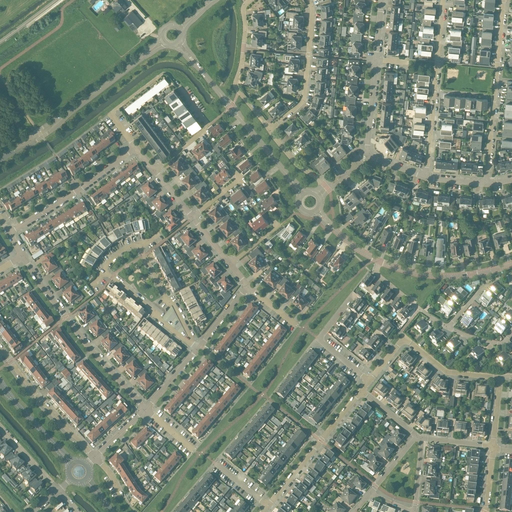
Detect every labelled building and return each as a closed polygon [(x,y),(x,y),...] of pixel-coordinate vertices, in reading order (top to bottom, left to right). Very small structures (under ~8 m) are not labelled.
[(113,8),(118,14),(121,11),(128,5),(122,0),(115,0),(113,2),(116,5),(113,8)] [(278,0),(271,0),(270,1),(274,6),(272,7),(274,10),(276,8),(276,9),(279,6),(280,8),(283,6),(285,4),(281,0),(279,0),(279,1),(278,0)] [(331,9),(331,4),(330,0),(328,0),(319,3),(320,7),(321,7),(321,10),(331,9)] [(495,1),(485,0),(484,9),(495,10),(495,8),(496,5),(494,5),(495,1)] [(424,4),(423,8),(425,8),(425,13),(435,14),(436,9),(432,8),(432,5),(433,5),(424,4)] [(353,12),(353,17),(363,18),(363,13),(365,12),(366,8),(356,7),(355,10),(353,12)] [(452,10),(452,16),(463,17),(463,12),(464,12),(465,8),(456,7),(457,7),(456,11),(452,10)] [(259,14),(253,14),(253,20),(263,19),(266,19),(266,14),(271,13),(270,9),(265,10),(259,11),(259,14)] [(495,10),(484,9),(483,19),(493,19),(493,16),(495,16),(494,13),(495,10)] [(123,19),(133,30),(142,22),(132,11),(123,19)] [(287,17),(290,17),(294,18),(294,21),(303,22),(303,16),(297,16),(297,13),(288,12),(287,17)] [(423,18),(422,22),(431,23),(430,22),(431,19),(434,19),(435,14),(425,13),(424,18),(423,18)] [(452,16),(452,21),(455,21),(455,25),(454,25),(463,26),(464,22),(462,21),(462,17),(463,17),(452,16)] [(331,26),(332,20),(332,17),(320,17),(320,21),(322,21),(321,25),(331,26)] [(353,17),(352,21),(354,23),(354,27),(364,28),(364,24),(362,22),(363,18),(353,17)] [(263,19),(253,20),(254,26),(261,25),(261,28),(267,28),(267,22),(263,22),(263,19)] [(483,19),(482,28),(493,29),(493,26),(494,23),(492,23),(493,19),(483,19)] [(296,28),(302,28),(303,22),(294,21),(293,24),(290,25),(289,25),(289,30),(295,31),(296,28)] [(121,27),(116,22),(113,26),(117,31),(121,27)] [(431,23),(422,22),(422,26),(424,26),(423,31),(433,32),(434,27),(430,26),(430,23),(431,23)] [(463,30),(463,26),(454,25),(455,25),(455,29),(451,28),(451,34),(450,34),(461,35),(461,34),(461,30),(463,30)] [(352,32),(351,37),(361,38),(361,33),(363,31),(364,28),(354,27),(354,30),(352,32)] [(482,28),(482,37),(491,38),(491,34),(493,34),(493,32),(493,29),(482,28)] [(253,39),(262,39),(262,37),(266,36),(267,31),(260,30),(260,33),(254,33),(253,39)] [(421,36),(420,40),(429,41),(429,37),(433,37),(433,32),(423,31),(422,36),(421,36)] [(292,38),(292,41),(301,42),(301,36),(295,36),(295,33),(289,32),(288,37),(292,38)] [(320,39),(330,40),(331,33),(319,32),(319,35),(320,35),(320,39)] [(462,40),(460,40),(461,35),(450,34),(450,39),(454,39),(453,43),(461,44),(462,40)] [(361,42),(361,38),(351,37),(351,41),(352,43),(352,47),(362,48),(362,44),(361,42)] [(491,38),(482,37),(481,46),(491,47),(491,44),(492,42),(491,41),(491,38)] [(267,44),(266,43),(262,42),(262,39),(253,39),(252,44),(259,45),(258,48),(266,49),(267,44)] [(420,44),(422,44),(421,49),(432,50),(432,45),(428,45),(429,41),(420,40),(420,44)] [(294,47),(300,48),(301,42),(292,41),(291,44),(288,44),(287,44),(287,50),(294,50),(294,47)] [(449,52),(459,53),(460,48),(461,48),(461,44),(453,43),(453,47),(449,47),(449,52)] [(319,53),(329,54),(329,48),(329,47),(318,46),(318,49),(319,49),(319,53)] [(481,46),(480,55),(489,56),(490,52),(491,52),(491,50),(491,47),(481,46)] [(362,51),(362,48),(352,47),(352,50),(350,52),(349,57),(359,58),(360,53),(362,51)] [(428,59),(427,59),(427,55),(431,55),(431,50),(432,50),(421,49),(418,49),(418,54),(419,54),(419,58),(420,58),(427,59),(428,59)] [(252,53),(251,59),(260,60),(260,57),(264,57),(265,52),(258,51),(258,54),(252,53)] [(459,53),(449,52),(448,57),(452,57),(451,61),(460,62),(460,58),(458,58),(459,53)] [(299,65),(299,59),(293,58),(293,55),(285,55),(285,60),(286,60),(290,61),(289,64),(299,65)] [(491,60),(489,60),(489,56),(480,55),(479,64),(489,65),(490,62),(491,60)] [(318,61),(316,61),(316,65),(328,66),(328,59),(318,58),(318,61)] [(263,70),(264,64),(260,63),(260,60),(251,59),(250,65),(257,66),(256,69),(263,70)] [(360,71),(360,67),(358,65),(359,61),(349,60),(348,65),(350,67),(350,70),(360,71)] [(292,70),(298,71),(299,65),(289,64),(289,67),(286,67),(285,67),(285,73),(291,73),(292,70)] [(316,65),(316,68),(317,68),(317,72),(327,73),(329,73),(328,69),(327,69),(328,66),(316,65)] [(249,71),(247,76),(256,79),(257,77),(261,77),(263,72),(256,70),(255,73),(249,71)] [(347,80),(357,81),(357,76),(359,75),(360,71),(350,70),(349,73),(347,75),(347,80)] [(425,84),(425,80),(429,80),(429,75),(419,74),(418,74),(417,75),(416,79),(417,79),(416,83),(425,84)] [(297,85),(297,79),(291,78),(291,75),(285,75),(284,80),(288,81),(288,84),(297,85)] [(247,76),(245,82),(252,84),(251,87),(257,89),(259,84),(258,84),(255,82),(256,79),(247,76)] [(165,78),(157,84),(160,88),(168,82),(165,78)] [(326,87),(326,80),(315,79),(314,82),(316,82),(316,86),(326,87)] [(358,91),(358,87),(357,85),(357,81),(347,80),(345,80),(345,84),(347,84),(347,85),(348,86),(348,90),(358,91)] [(425,84),(416,83),(416,87),(417,87),(417,92),(428,93),(428,88),(424,88),(425,84)] [(157,84),(149,90),(153,94),(160,88),(157,84)] [(296,91),(297,85),(288,84),(287,87),(284,87),(283,87),(283,92),(289,93),(290,90),(296,91)] [(314,89),(313,93),(325,95),(326,87),(316,86),(315,90),(314,89)] [(153,94),(149,90),(141,96),(145,100),(153,94)] [(174,90),(165,97),(169,103),(179,96),(178,96),(176,93),(174,90)] [(345,100),(355,101),(356,96),(358,94),(358,91),(348,90),(348,93),(346,95),(345,100)] [(260,99),(264,104),(269,100),(270,103),(275,99),(273,96),(272,97),(268,92),(260,99)] [(423,102),(423,98),(427,98),(427,93),(428,93),(417,92),(417,97),(415,97),(415,101),(423,102)] [(314,97),(313,100),(323,103),(325,95),(313,93),(313,96),(314,97)] [(145,100),(141,96),(133,101),(137,106),(139,109),(141,106),(140,104),(145,100)] [(180,99),(181,99),(179,96),(169,103),(174,109),(183,102),(182,102),(180,99)] [(487,99),(482,99),(481,107),(487,108),(489,108),(490,102),(487,102),(487,99)] [(320,113),(323,103),(313,100),(312,104),(311,103),(310,107),(320,113)] [(356,111),(356,107),(355,105),(355,101),(345,100),(345,104),(346,106),(346,110),(356,111)] [(125,107),(129,112),(137,106),(133,101),(125,107)] [(426,111),(426,106),(423,106),(423,102),(415,101),(411,101),(410,103),(412,105),(414,105),(416,105),(416,110),(415,110),(426,111)] [(185,105),(183,102),(174,109),(179,115),(188,108),(187,108),(185,105)] [(270,111),(274,116),(278,112),(280,115),(288,109),(284,104),(280,107),(277,104),(270,111)] [(320,113),(310,107),(307,109),(308,110),(306,113),(313,120),(320,113)] [(188,108),(179,115),(183,121),(192,114),(189,111),(190,111),(188,108)] [(504,115),(503,118),(511,118),(511,109),(505,109),(505,113),(503,112),(504,115)] [(354,116),(356,114),(356,111),(346,110),(346,113),(344,115),(343,120),(353,120),(354,116)] [(413,115),(413,119),(422,120),(421,120),(422,116),(425,116),(426,111),(415,110),(415,115),(413,115)] [(300,117),(308,125),(310,122),(311,123),(314,121),(313,120),(306,113),(303,115),(302,114),(300,117)] [(142,114),(134,120),(137,125),(145,119),(142,114)] [(194,117),(192,114),(183,121),(188,127),(197,120),(196,120),(194,117)] [(511,127),(511,118),(503,118),(503,121),(502,123),(504,123),(503,127),(511,127)] [(149,123),(145,119),(137,125),(141,129),(149,123)] [(413,123),(414,123),(414,128),(424,129),(425,124),(421,124),(421,120),(422,120),(413,119),(413,123)] [(442,127),(441,127),(441,128),(454,129),(452,129),(452,128),(452,124),(454,124),(454,120),(446,119),(446,123),(442,122),(442,127)] [(199,123),(197,120),(188,127),(192,133),(201,126),(198,123),(199,123)] [(345,126),(344,130),(354,131),(355,127),(353,125),(353,120),(343,120),(343,124),(345,126)] [(483,122),(473,121),(473,131),(483,132),(483,129),(484,126),(483,126),(483,122)] [(152,128),(149,123),(141,129),(144,134),(152,128)] [(224,129),(219,123),(214,127),(212,125),(208,128),(210,132),(212,131),(216,136),(224,129)] [(294,131),(296,133),(302,128),(300,125),(297,124),(295,126),(293,123),(285,129),(289,135),(294,131)] [(502,136),(511,137),(511,127),(503,127),(503,131),(502,131),(502,133),(502,136)] [(152,128),(144,134),(148,139),(156,133),(152,128)] [(420,138),(420,134),(423,135),(424,129),(414,128),(414,129),(413,133),(412,133),(411,137),(420,138)] [(441,128),(441,133),(445,133),(444,137),(453,138),(453,134),(454,134),(454,129),(441,128)] [(110,145),(115,142),(113,139),(115,138),(110,130),(103,136),(110,145)] [(349,143),(351,141),(352,136),(354,134),(354,131),(344,130),(344,133),(342,135),(341,139),(347,140),(349,143)] [(295,141),(299,146),(303,143),(305,145),(310,141),(308,139),(309,138),(307,136),(307,135),(307,134),(307,133),(307,132),(306,132),(305,132),(304,131),(303,132),(302,132),(302,133),(302,134),(301,135),(302,136),(295,141)] [(473,131),(472,140),(481,141),(482,137),(483,137),(483,134),(483,132),(473,131)] [(159,137),(156,133),(148,139),(151,143),(159,137)] [(220,141),(212,147),(213,148),(216,152),(219,150),(217,147),(221,143),(224,147),(226,145),(228,145),(230,144),(229,142),(232,140),(231,138),(231,137),(230,135),(228,135),(227,134),(219,140),(220,141)] [(316,139),(320,144),(324,140),(321,136),(316,139)] [(379,143),(385,144),(388,147),(395,141),(390,136),(386,140),(384,138),(379,137),(379,143)] [(502,145),(511,146),(511,138),(511,137),(502,136),(501,139),(501,141),(502,142),(502,145)] [(163,142),(159,137),(151,143),(155,148),(163,142)] [(440,146),(450,147),(451,142),(452,142),(453,138),(444,137),(444,141),(440,140),(440,146)] [(110,145),(105,138),(100,141),(106,148),(110,145)] [(483,144),(481,144),(481,141),(472,140),(471,149),(481,150),(482,147),(483,144)] [(106,148),(100,141),(96,144),(102,152),(106,148)] [(199,142),(197,144),(198,145),(204,154),(209,150),(210,150),(213,148),(212,147),(210,145),(208,143),(206,145),(203,141),(201,142),(199,142)] [(395,148),(398,145),(395,141),(388,147),(389,149),(388,152),(394,154),(395,149),(395,148)] [(167,147),(163,142),(155,148),(159,153),(167,147)] [(102,152),(96,144),(91,148),(93,150),(97,155),(102,152)] [(194,148),(192,150),(195,154),(193,156),(197,161),(200,158),(199,158),(204,154),(198,145),(197,144),(194,146),(194,148)] [(340,144),(336,148),(342,155),(345,153),(345,152),(346,151),(340,144)] [(239,148),(238,150),(235,146),(230,150),(233,154),(232,154),(237,159),(244,154),(239,148)] [(170,151),(167,147),(159,153),(162,157),(170,151)] [(339,157),(340,158),(342,155),(336,148),(332,151),(329,148),(327,150),(331,156),(333,154),(337,158),(339,157)] [(402,148),(399,156),(404,158),(407,150),(402,148)] [(93,150),(89,153),(95,161),(97,159),(97,158),(99,157),(97,155),(93,150)] [(412,152),(407,150),(404,158),(409,160),(412,152)] [(322,154),(317,158),(326,169),(329,166),(330,164),(326,159),(329,157),(324,152),(322,154)] [(414,162),(418,154),(412,152),(409,160),(414,162)] [(95,161),(89,153),(85,156),(90,163),(92,162),(95,161)] [(414,162),(420,164),(421,161),(423,163),(424,163),(425,157),(423,156),(418,154),(414,162)] [(90,163),(85,156),(80,159),(86,167),(89,165),(88,164),(90,163)] [(175,162),(171,165),(175,170),(182,164),(180,161),(182,158),(181,156),(174,161),(175,162)] [(246,168),(252,164),(247,158),(240,165),(244,170),(242,172),(244,174),(248,170),(246,168)] [(323,170),(324,171),(326,169),(317,158),(313,161),(313,162),(308,166),(313,169),(314,168),(315,169),(317,167),(321,172),(323,170)] [(80,159),(76,163),(81,170),(83,168),(83,169),(86,167),(80,159)] [(74,160),(70,163),(72,166),(77,173),(80,172),(80,171),(81,170),(76,163),(74,160)] [(210,160),(202,165),(204,168),(212,163),(210,160)] [(501,171),(506,170),(504,162),(496,163),(497,169),(500,169),(501,171)] [(224,171),(221,174),(226,180),(227,180),(228,180),(229,178),(230,177),(231,176),(226,170),(229,168),(225,163),(220,167),(224,171)] [(184,166),(182,164),(175,170),(178,174),(183,170),(185,173),(191,168),(188,164),(184,166)] [(132,167),(131,166),(128,168),(133,175),(135,177),(140,173),(139,171),(139,170),(137,167),(136,168),(134,165),(132,167)] [(74,175),(75,175),(77,173),(72,166),(67,169),(72,176),(74,175)] [(126,168),(123,170),(129,178),(133,175),(128,168),(126,169),(126,168)] [(187,175),(182,179),(186,184),(193,178),(192,175),(194,172),(191,168),(185,173),(187,175)] [(121,173),(119,174),(125,181),(129,178),(123,170),(120,172),(121,173)] [(258,179),(262,176),(257,170),(250,176),(255,182),(253,183),(255,185),(260,182),(258,179)] [(68,179),(63,172),(58,175),(63,183),(66,181),(66,180),(68,179)] [(225,182),(225,181),(226,180),(221,174),(218,176),(214,172),(210,176),(213,181),(216,178),(221,184),(222,183),(223,183),(225,182)] [(120,184),(125,181),(119,174),(118,176),(117,175),(114,177),(120,184)] [(367,179),(366,178),(363,181),(370,189),(374,185),(378,186),(381,177),(375,174),(369,179),(368,178),(367,179)] [(52,175),(48,178),(49,180),(54,188),(57,187),(57,186),(58,185),(54,178),(52,175)] [(63,183),(58,175),(54,178),(58,185),(60,184),(61,184),(63,183)] [(112,179),(110,181),(112,182),(116,188),(120,184),(114,177),(112,179)] [(195,180),(193,178),(186,184),(190,188),(195,184),(197,187),(202,182),(199,178),(195,180)] [(51,190),(54,188),(49,180),(45,183),(49,191),(51,190)] [(261,194),(270,187),(265,180),(256,188),(261,194)] [(199,189),(194,193),(197,198),(205,192),(203,189),(206,185),(203,181),(202,182),(197,187),(199,189)] [(361,184),(359,185),(363,190),(361,192),(365,197),(368,195),(365,192),(370,189),(363,181),(360,183),(361,184)] [(112,182),(108,186),(113,193),(118,190),(116,188),(112,182)] [(390,182),(387,189),(393,192),(394,194),(398,195),(402,184),(399,182),(399,183),(396,182),(396,184),(390,182)] [(45,183),(40,186),(45,194),(48,192),(47,192),(49,191),(45,183)] [(42,195),(42,196),(45,194),(40,186),(39,184),(34,187),(39,195),(40,196),(42,195)] [(139,194),(143,192),(145,195),(152,189),(148,184),(143,188),(141,186),(136,190),(139,194)] [(398,195),(401,196),(403,196),(407,197),(409,189),(406,188),(407,186),(404,185),(405,185),(402,184),(398,195)] [(113,193),(108,186),(103,189),(109,196),(113,193)] [(34,187),(29,189),(34,198),(39,195),(34,187)] [(244,193),(240,188),(235,192),(241,199),(243,197),(247,201),(251,198),(246,191),(244,193)] [(25,192),(30,200),(34,198),(29,189),(25,192)] [(109,196),(103,189),(99,192),(105,200),(109,196)] [(146,197),(144,200),(147,204),(153,200),(151,197),(156,193),(152,189),(145,195),(146,197)] [(413,190),(411,198),(414,199),(416,201),(420,202),(423,190),(420,189),(420,190),(417,190),(417,191),(413,190)] [(429,203),(431,195),(428,194),(428,193),(425,192),(426,191),(423,190),(420,202),(423,203),(425,202),(429,203)] [(347,194),(356,205),(363,199),(359,194),(356,196),(352,191),(351,192),(350,192),(347,194)] [(25,192),(20,195),(25,203),(30,200),(25,192)] [(105,200),(99,192),(95,195),(100,203),(105,200)] [(210,192),(207,194),(205,192),(197,198),(201,202),(205,199),(206,200),(212,195),(210,192)] [(235,201),(232,203),(237,209),(242,206),(238,201),(241,199),(235,192),(231,196),(235,201)] [(349,210),(356,205),(347,194),(344,196),(345,197),(343,198),(347,203),(345,205),(349,210)] [(443,206),(444,194),(441,194),(441,195),(438,194),(438,196),(435,196),(434,202),(438,202),(437,204),(439,206),(443,206)] [(447,194),(444,194),(443,206),(447,207),(448,209),(452,209),(453,197),(449,197),(450,195),(447,195),(447,194)] [(502,198),(503,204),(506,204),(507,206),(509,207),(511,206),(511,203),(511,194),(508,195),(508,196),(505,196),(505,198),(502,198)] [(20,195),(16,198),(21,206),(25,203),(20,195)] [(94,204),(96,206),(100,203),(95,195),(88,200),(92,206),(94,204)] [(265,206),(268,210),(271,207),(271,208),(275,205),(274,205),(277,203),(272,196),(263,203),(261,200),(257,203),(262,209),(265,206)] [(457,198),(456,206),(459,206),(461,208),(465,208),(466,196),(463,196),(463,197),(460,196),(460,198),(457,198)] [(465,208),(469,209),(471,207),(471,205),(474,206),(475,199),(472,199),(472,198),(469,197),(469,196),(466,196),(465,208)] [(479,199),(480,208),(483,208),(485,209),(489,209),(488,197),(485,197),(485,198),(483,198),(483,199),(479,199)] [(491,197),(488,197),(489,209),(493,209),(494,207),(494,205),(498,205),(497,199),(494,199),(494,197),(491,197)] [(11,201),(16,209),(21,206),(16,198),(11,201)] [(151,208),(154,206),(156,209),(163,203),(160,198),(155,202),(153,200),(147,204),(151,208)] [(10,209),(11,212),(16,209),(11,201),(4,205),(7,211),(10,209)] [(84,202),(77,207),(82,215),(87,212),(85,210),(88,208),(84,202)] [(155,215),(158,218),(164,214),(162,211),(167,207),(163,203),(156,209),(158,211),(155,215)] [(213,208),(209,212),(210,213),(209,213),(212,217),(220,210),(218,208),(220,205),(218,203),(212,208),(213,208)] [(73,210),(78,218),(82,215),(77,207),(73,210)] [(220,210),(212,217),(214,220),(215,220),(216,221),(221,217),(223,219),(228,215),(222,208),(220,210)] [(363,208),(357,213),(359,215),(355,219),(360,225),(367,219),(370,217),(363,208)] [(78,218),(73,210),(68,213),(73,221),(78,218)] [(259,214),(261,215),(257,218),(264,227),(268,223),(265,219),(268,217),(263,211),(259,214)] [(165,221),(167,223),(175,217),(171,212),(166,216),(164,214),(158,218),(158,219),(159,218),(162,222),(165,221)] [(347,220),(352,216),(349,212),(344,217),(347,220)] [(68,213),(63,215),(68,224),(73,221),(68,213)] [(64,227),(68,224),(63,215),(59,218),(62,224),(64,227)] [(225,222),(220,226),(224,230),(231,224),(229,222),(231,219),(228,215),(223,219),(225,222)] [(369,230),(375,233),(380,225),(383,226),(388,217),(384,215),(381,221),(376,218),(369,230)] [(56,217),(53,219),(58,227),(62,224),(59,218),(58,217),(56,218),(56,217)] [(173,225),(178,221),(175,217),(167,223),(169,225),(167,228),(170,232),(175,228),(173,225)] [(256,227),(259,231),(264,227),(257,218),(253,222),(251,220),(248,223),(253,229),(256,227)] [(50,221),(49,222),(53,230),(58,227),(53,219),(50,221)] [(495,221),(497,227),(504,226),(503,219),(495,221)] [(140,233),(145,233),(145,231),(149,230),(148,220),(138,222),(137,222),(140,234),(140,233)] [(49,233),(53,230),(49,222),(47,223),(46,223),(44,225),(49,233)] [(88,227),(90,230),(99,225),(97,222),(88,227)] [(139,234),(140,234),(137,222),(136,222),(132,223),(131,223),(134,235),(139,234)] [(126,225),(125,225),(129,237),(130,236),(134,235),(131,223),(130,224),(126,225)] [(294,227),(289,223),(286,227),(285,226),(276,233),(279,236),(280,235),(285,239),(287,236),(289,237),(292,233),(291,232),(294,227)] [(233,227),(231,224),(224,230),(227,235),(232,231),(234,233),(240,229),(236,225),(233,227)] [(39,228),(44,235),(49,233),(44,225),(41,226),(41,227),(39,228)] [(124,226),(120,227),(120,228),(124,239),(128,237),(129,237),(125,225),(124,226)] [(37,229),(35,230),(40,238),(44,235),(39,228),(38,229),(37,229)] [(118,228),(115,230),(114,231),(119,241),(120,241),(120,240),(124,239),(120,228),(118,228)] [(236,236),(231,240),(235,244),(242,238),(241,236),(243,233),(240,229),(234,233),(236,236)] [(380,240),(387,243),(392,232),(385,229),(380,240)] [(35,241),(40,238),(35,230),(32,232),(32,233),(30,234),(35,241)] [(114,231),(113,231),(108,234),(115,244),(119,241),(114,231)] [(299,244),(306,236),(299,231),(293,240),(291,242),(297,247),(295,250),(297,252),(302,246),(299,244)] [(182,242),(184,244),(192,238),(188,233),(183,237),(181,235),(176,239),(179,243),(182,242)] [(393,245),(399,248),(402,241),(405,242),(408,235),(405,233),(403,233),(400,236),(400,237),(397,236),(393,245)] [(29,245),(31,247),(34,245),(36,249),(37,249),(39,248),(35,241),(30,234),(27,236),(28,237),(26,239),(27,242),(26,242),(28,245),(29,245)] [(408,250),(415,251),(417,245),(420,246),(421,239),(422,235),(416,234),(416,238),(415,240),(412,240),(411,243),(409,243),(408,250)] [(508,242),(506,236),(501,238),(501,236),(494,238),(496,247),(503,245),(503,243),(508,242)] [(105,237),(100,240),(99,241),(107,250),(108,249),(112,246),(105,237)] [(186,254),(192,249),(190,247),(195,242),(192,238),(184,244),(186,246),(184,249),(187,253),(186,254)] [(248,239),(244,241),(242,238),(235,244),(239,249),(243,246),(249,241),(248,239)] [(422,253),(429,254),(430,246),(434,246),(434,239),(428,238),(428,243),(427,244),(423,243),(422,253)] [(467,254),(474,253),(472,244),(475,244),(473,238),(467,239),(468,243),(467,244),(464,245),(466,254),(467,253),(467,254)] [(315,248),(318,245),(314,241),(315,241),(314,240),(314,241),(312,239),(308,243),(310,245),(307,249),(310,252),(308,253),(312,257),(318,250),(315,248)] [(445,243),(445,239),(438,239),(437,249),(436,249),(436,255),(441,256),(441,253),(445,253),(445,248),(445,249),(445,243)] [(453,242),(450,243),(451,249),(452,249),(453,256),(459,255),(459,252),(462,252),(461,239),(453,240),(453,242)] [(481,252),(489,250),(488,246),(491,245),(489,239),(478,242),(481,252)] [(99,242),(96,245),(95,245),(103,253),(107,250),(99,241),(99,242)] [(94,246),(92,249),(91,250),(100,257),(103,253),(95,245),(94,246)] [(189,257),(194,256),(195,258),(203,252),(199,247),(194,251),(192,249),(186,254),(189,257)] [(254,257),(249,262),(253,266),(260,260),(262,258),(260,255),(262,253),(257,247),(250,253),(254,257)] [(331,252),(325,247),(322,251),(321,251),(316,256),(324,263),(329,257),(328,256),(331,252)] [(160,249),(152,253),(155,258),(163,254),(160,249)] [(90,251),(87,255),(97,262),(99,258),(100,257),(91,250),(90,251)] [(202,260),(207,256),(203,252),(195,258),(197,260),(195,264),(198,268),(204,263),(202,260)] [(155,258),(157,263),(166,259),(163,254),(155,258)] [(43,266),(41,266),(44,270),(54,264),(51,259),(53,257),(51,255),(45,258),(47,261),(42,264),(43,266)] [(84,259),(84,260),(94,266),(94,265),(97,262),(87,255),(86,256),(84,259)] [(336,259),(334,258),(329,264),(333,267),(335,264),(339,267),(345,259),(340,255),(336,259)] [(263,258),(262,258),(260,260),(253,266),(252,267),(255,270),(255,269),(256,271),(261,267),(263,269),(269,265),(263,258)] [(166,259),(157,263),(160,268),(168,264),(166,259)] [(84,260),(83,261),(80,266),(91,271),(93,267),(94,266),(84,260)] [(53,271),(55,274),(61,270),(63,268),(61,265),(59,267),(56,269),(54,264),(44,270),(46,274),(47,273),(48,274),(53,271)] [(160,268),(163,273),(171,269),(168,264),(160,268)] [(206,266),(200,271),(203,275),(208,273),(209,275),(210,275),(218,269),(215,265),(214,266),(213,265),(208,269),(206,266)] [(269,273),(265,279),(269,282),(277,272),(270,266),(266,271),(269,273)] [(163,273),(165,278),(173,274),(171,269),(163,273)] [(211,277),(209,280),(212,284),(218,280),(216,278),(221,274),(220,272),(218,269),(210,275),(211,277)] [(52,282),(55,286),(64,279),(61,274),(63,272),(61,270),(55,274),(57,276),(52,280),(53,282),(52,282)] [(274,286),(278,281),(280,283),(284,277),(277,272),(269,282),(274,286)] [(18,273),(13,276),(17,283),(22,280),(18,273)] [(173,274),(165,278),(168,284),(176,279),(173,274)] [(365,287),(363,289),(368,292),(372,287),(370,285),(374,281),(371,279),(372,278),(369,275),(366,279),(366,280),(362,285),(365,287)] [(8,279),(13,286),(17,283),(13,276),(8,279)] [(283,285),(279,290),(283,293),(289,286),(287,284),(288,281),(284,277),(280,283),(283,285)] [(4,282),(8,289),(13,286),(8,279),(4,282)] [(67,283),(64,279),(55,286),(57,289),(58,288),(59,290),(64,286),(66,288),(72,284),(70,281),(67,283)] [(176,279),(168,284),(171,289),(179,284),(176,279)] [(218,280),(212,284),(216,288),(219,287),(221,289),(229,283),(226,279),(226,280),(225,279),(220,283),(218,280)] [(0,283),(0,285),(4,291),(8,289),(4,282),(0,283)] [(498,299),(505,291),(503,289),(495,282),(491,287),(490,286),(488,289),(496,296),(496,297),(498,299)] [(223,291),(220,294),(224,299),(229,294),(227,292),(232,288),(231,286),(232,286),(229,283),(221,289),(223,291)] [(312,287),(318,291),(321,287),(315,283),(312,287)] [(64,296),(63,296),(66,300),(75,293),(71,288),(74,287),(72,284),(66,288),(68,291),(63,294),(64,296)] [(173,294),(181,289),(179,284),(171,289),(173,294)] [(378,284),(374,289),(372,287),(368,292),(372,296),(374,294),(376,296),(381,291),(381,292),(384,288),(381,286),(378,284)] [(110,285),(104,292),(109,296),(115,289),(110,285)] [(295,285),(292,288),(289,286),(283,293),(288,297),(292,292),(294,294),(299,289),(296,286),(295,285)] [(297,296),(293,301),(297,305),(303,297),(301,295),(303,292),(304,288),(301,285),(299,289),(294,294),(297,296)] [(188,288),(179,293),(181,298),(191,293),(188,288)] [(119,292),(115,289),(109,296),(113,299),(113,300),(119,292)] [(451,292),(448,289),(444,293),(459,307),(462,304),(460,303),(468,294),(464,291),(461,295),(457,291),(454,295),(452,293),(453,292),(452,291),(451,292)] [(113,299),(111,302),(116,305),(118,303),(123,296),(119,292),(113,300),(113,299)] [(383,302),(382,304),(387,308),(391,303),(389,301),(392,296),(392,295),(389,292),(388,293),(388,292),(381,300),(383,302)] [(23,298),(26,303),(33,298),(32,296),(30,293),(23,298)] [(78,297),(75,293),(66,300),(68,303),(69,302),(70,304),(75,300),(77,302),(83,298),(81,295),(78,297)] [(181,298),(184,303),(193,298),(191,293),(181,298)] [(484,293),(482,296),(483,296),(479,301),(486,308),(493,300),(484,293)] [(310,295),(306,299),(303,297),(297,305),(302,308),(306,303),(309,305),(314,298),(310,295)] [(128,300),(123,296),(118,303),(122,307),(128,300)] [(440,297),(437,302),(443,307),(440,310),(448,317),(452,312),(453,313),(456,310),(440,297)] [(26,303),(29,307),(37,301),(35,299),(34,299),(33,298),(26,303)] [(184,303),(186,308),(196,303),(193,298),(184,303)] [(128,300),(122,307),(127,310),(132,303),(128,300)] [(356,302),(354,305),(362,311),(365,306),(367,308),(370,305),(365,301),(363,304),(358,300),(357,302),(356,302)] [(397,300),(393,305),(391,303),(387,308),(391,312),(393,310),(395,312),(402,304),(401,303),(402,302),(398,300),(397,300)] [(37,301),(29,307),(33,311),(39,306),(38,305),(39,304),(37,301)] [(137,307),(132,303),(127,310),(131,314),(137,307)] [(196,303),(186,308),(189,312),(198,307),(196,303)] [(79,316),(78,316),(81,320),(90,313),(87,308),(89,306),(87,304),(82,308),(83,310),(78,314),(79,316)] [(258,310),(251,305),(248,309),(254,314),(258,310)] [(351,310),(355,313),(353,316),(358,320),(360,317),(358,315),(362,311),(354,305),(352,308),(351,310)] [(36,316),(33,317),(34,318),(43,310),(41,307),(40,308),(39,306),(33,311),(36,316)] [(141,310),(137,307),(131,314),(135,317),(141,310)] [(189,312),(191,317),(201,312),(198,307),(189,312)] [(409,314),(410,315),(413,311),(410,309),(409,309),(406,307),(403,312),(400,310),(396,315),(401,319),(402,317),(405,319),(409,314)] [(468,311),(466,314),(476,322),(479,318),(477,317),(480,314),(473,308),(469,312),(468,311)] [(248,309),(244,313),(251,318),(254,314),(248,309)] [(34,318),(37,322),(39,320),(46,315),(45,314),(46,313),(43,310),(34,318)] [(146,314),(141,310),(135,317),(136,318),(134,320),(138,323),(140,321),(146,314)] [(194,322),(203,317),(201,312),(191,317),(194,322)] [(86,324),(91,320),(92,322),(98,318),(96,315),(93,317),(90,313),(81,320),(84,323),(85,322),(86,324)] [(244,313),(241,317),(247,323),(251,318),(244,313)] [(473,321),(475,323),(476,322),(466,314),(463,317),(464,318),(460,322),(467,328),(473,321)] [(47,316),(46,315),(39,320),(42,324),(43,324),(50,319),(48,316),(47,316)] [(345,316),(343,319),(351,325),(353,322),(355,324),(358,320),(353,316),(352,318),(347,315),(346,317),(345,316)] [(202,324),(206,322),(203,317),(194,322),(197,327),(198,326),(199,327),(203,325),(202,324)] [(244,327),(247,323),(241,317),(238,322),(244,327)] [(90,330),(89,330),(92,334),(101,327),(98,322),(100,320),(98,318),(92,322),(94,325),(89,328),(90,330)] [(49,327),(53,323),(50,319),(43,324),(42,324),(40,326),(45,332),(50,328),(49,327)] [(340,324),(344,327),(342,330),(347,334),(349,331),(347,330),(351,325),(343,319),(341,322),(340,324)] [(385,325),(382,328),(390,334),(393,330),(393,329),(389,325),(391,323),(386,319),(383,323),(385,325)] [(144,320),(137,328),(141,331),(148,323),(144,320)] [(429,325),(427,323),(426,324),(422,320),(414,329),(421,334),(429,325)] [(509,329),(498,320),(495,325),(496,326),(494,329),(501,336),(505,331),(506,332),(509,329)] [(234,326),(241,331),(244,327),(238,322),(234,326)] [(141,331),(145,335),(152,327),(148,323),(141,331)] [(241,331),(234,326),(231,330),(237,335),(241,331)] [(286,332),(280,327),(279,327),(277,326),(274,329),(276,331),(283,337),(286,332)] [(2,336),(8,331),(5,327),(0,330),(0,335),(1,335),(2,336)] [(104,331),(101,327),(92,334),(94,337),(95,336),(96,338),(101,334),(103,337),(109,332),(107,329),(104,331)] [(152,327),(145,335),(150,338),(156,330),(152,327)] [(386,338),(387,338),(390,334),(382,328),(379,332),(377,330),(375,333),(380,337),(381,335),(386,338)] [(61,333),(58,329),(50,334),(48,336),(51,341),(53,339),(54,339),(61,333)] [(342,337),(344,338),(347,334),(342,330),(341,332),(336,329),(334,331),(332,334),(334,336),(334,335),(340,339),(342,337)] [(156,330),(150,338),(154,342),(160,333),(156,330)] [(237,335),(231,330),(228,334),(234,340),(237,335)] [(437,330),(430,338),(436,344),(444,335),(442,332),(441,333),(437,330)] [(4,341),(12,335),(8,331),(2,336),(3,338),(2,338),(4,341)] [(276,331),(273,336),(279,341),(283,337),(276,331)] [(101,345),(104,349),(113,341),(109,337),(111,334),(109,332),(103,337),(106,339),(101,343),(102,345),(101,345)] [(54,339),(57,343),(64,338),(62,336),(63,336),(61,333),(54,339)] [(154,342),(158,345),(165,337),(160,333),(154,342)] [(373,336),(375,337),(371,342),(379,348),(382,344),(382,343),(378,339),(380,337),(375,333),(373,336)] [(234,340),(228,334),(224,339),(231,344),(234,340)] [(7,343),(8,345),(15,340),(12,335),(4,341),(7,344),(7,343)] [(269,340),(276,345),(279,341),(273,336),(269,340)] [(158,345),(162,348),(169,340),(165,337),(158,345)] [(64,338),(57,343),(60,347),(68,341),(65,339),(64,338)] [(458,342),(454,338),(445,348),(452,354),(461,343),(459,341),(458,342)] [(231,344),(224,339),(221,343),(227,348),(231,344)] [(9,347),(11,350),(18,344),(15,340),(8,345),(9,346),(9,347)] [(173,344),(169,340),(162,348),(166,352),(173,344)] [(266,344),(273,349),(276,345),(269,340),(266,344)] [(68,341),(60,347),(64,351),(70,346),(69,345),(70,344),(68,341)] [(109,352),(114,348),(116,350),(121,345),(119,343),(116,345),(113,341),(104,349),(107,352),(108,351),(109,352)] [(367,346),(365,344),(363,347),(368,351),(370,349),(374,352),(375,352),(379,348),(371,342),(367,346)] [(227,348),(221,343),(218,347),(224,352),(227,348)] [(18,344),(11,350),(14,354),(22,348),(18,344)] [(171,355),(177,347),(173,344),(166,352),(171,355)] [(266,344),(263,348),(269,354),(273,349),(266,344)] [(114,358),(113,359),(116,362),(125,354),(121,350),(123,348),(121,345),(116,350),(118,352),(113,356),(114,358)] [(70,346),(64,351),(67,356),(74,350),(72,347),(71,348),(70,346)] [(178,347),(177,347),(171,355),(175,359),(178,355),(179,356),(182,353),(180,352),(182,351),(178,347)] [(214,352),(221,357),(224,352),(218,347),(214,352)] [(371,357),(366,353),(368,351),(363,347),(360,351),(362,353),(359,356),(367,362),(368,360),(369,360),(371,358),(370,358),(371,357)] [(481,357),(485,352),(483,349),(482,350),(478,347),(469,357),(476,363),(479,359),(480,359),(477,363),(482,367),(488,360),(484,356),(482,358),(481,357)] [(263,348),(259,353),(266,358),(269,354),(263,348)] [(74,350),(67,356),(70,360),(77,355),(76,354),(76,353),(74,350)] [(311,351),(307,356),(314,361),(317,356),(311,351)] [(496,360),(503,366),(509,359),(511,362),(511,355),(511,357),(508,355),(504,352),(496,360)] [(256,357),(263,362),(266,358),(259,353),(256,357)] [(401,358),(398,361),(404,366),(411,357),(406,353),(402,359),(401,358)] [(19,360),(22,364),(29,358),(26,354),(19,360)] [(127,356),(125,354),(116,362),(119,365),(120,364),(121,365),(126,361),(128,363),(133,358),(129,354),(127,356)] [(79,356),(78,356),(77,355),(70,360),(74,364),(81,359),(79,356)] [(314,361),(307,356),(304,360),(310,365),(314,361)] [(256,357),(253,361),(259,366),(263,362),(256,357)] [(416,361),(411,357),(404,366),(408,369),(407,372),(409,374),(413,368),(411,366),(416,361)] [(24,367),(25,366),(26,368),(33,363),(29,359),(30,358),(29,358),(22,364),(24,367)] [(126,371),(125,372),(128,375),(137,367),(133,363),(135,361),(133,358),(128,363),(130,365),(125,370),(126,371)] [(454,361),(451,358),(445,365),(448,367),(454,361)] [(304,360),(301,364),(307,369),(310,365),(304,360)] [(29,373),(36,367),(38,365),(35,361),(33,363),(26,368),(27,369),(26,370),(29,373)] [(206,361),(203,365),(209,371),(213,367),(206,361)] [(249,365),(256,370),(259,366),(253,361),(249,365)] [(84,362),(77,368),(80,372),(87,366),(85,365),(86,364),(84,362)] [(301,364),(297,369),(304,374),(307,369),(301,364)] [(199,369),(206,375),(209,371),(203,365),(199,369)] [(246,370),(253,375),(256,370),(249,365),(246,370)] [(87,366),(80,372),(84,376),(91,370),(88,367),(88,368),(87,366)] [(417,376),(420,378),(427,370),(422,366),(418,372),(415,370),(411,375),(415,378),(417,376)] [(31,375),(32,375),(33,376),(39,371),(36,367),(29,373),(31,375)] [(133,378),(138,374),(140,376),(145,371),(143,369),(140,371),(137,367),(128,375),(131,378),(132,377),(133,378)] [(199,369),(196,374),(202,379),(206,375),(199,369)] [(304,374),(297,369),(294,373),(300,378),(304,374)] [(91,370),(84,376),(88,380),(94,374),(93,373),(93,372),(91,370)] [(243,374),(249,379),(253,375),(246,370),(243,374)] [(425,387),(429,381),(427,379),(431,374),(427,370),(420,378),(422,381),(421,383),(425,387)] [(33,378),(35,381),(42,375),(39,371),(33,376),(34,378),(33,378)] [(138,384),(137,385),(140,388),(149,380),(145,376),(147,374),(145,371),(140,376),(142,378),(137,383),(138,384)] [(300,378),(294,373),(291,377),(297,382),(300,378)] [(94,374),(88,380),(91,384),(98,378),(96,375),(95,376),(94,374)] [(198,383),(202,379),(196,374),(192,378),(198,383)] [(38,383),(39,385),(46,380),(42,375),(35,381),(37,384),(38,383)] [(297,382),(291,377),(287,381),(294,386),(297,382)] [(350,384),(342,377),(338,382),(346,389),(350,384)] [(91,384),(95,388),(101,382),(100,381),(101,380),(98,378),(91,384)] [(189,382),(195,387),(198,383),(192,378),(189,382)] [(431,388),(438,393),(442,382),(438,379),(433,385),(431,383),(427,388),(429,390),(431,388)] [(42,390),(49,384),(46,380),(39,385),(40,386),(39,387),(42,390)] [(151,383),(149,380),(140,388),(143,391),(144,390),(145,391),(147,390),(148,391),(150,388),(151,389),(156,384),(153,381),(151,383)] [(294,386),(287,381),(284,386),(291,391),(294,386)] [(95,388),(99,392),(106,386),(103,383),(102,384),(101,382),(95,388)] [(189,382),(185,386),(191,391),(195,387),(189,382)] [(338,382),(334,387),(342,393),(346,389),(338,382)] [(447,390),(447,383),(442,382),(438,393),(443,393),(442,396),(446,397),(446,399),(449,399),(450,390),(447,390)] [(381,383),(374,391),(378,395),(385,386),(381,383)] [(451,397),(455,398),(455,395),(461,395),(462,384),(456,384),(455,391),(452,391),(451,397)] [(469,399),(470,392),(467,392),(468,385),(462,384),(461,395),(466,396),(466,399),(469,399)] [(240,390),(234,385),(230,389),(237,394),(240,390)] [(108,388),(106,386),(99,392),(102,396),(108,390),(107,389),(108,388)] [(182,390),(188,395),(191,391),(185,386),(182,390)] [(287,395),(291,391),(284,386),(281,390),(287,395)] [(383,399),(388,393),(390,395),(394,390),(392,388),(390,390),(385,386),(378,395),(383,399)] [(471,402),(475,402),(475,397),(481,398),(482,387),(476,386),(475,393),(472,393),(471,402)] [(334,387),(331,391),(339,398),(342,393),(334,387)] [(50,398),(51,399),(60,391),(58,389),(55,391),(54,389),(47,395),(49,398),(50,398)] [(237,394),(230,389),(227,393),(233,398),(237,394)] [(110,391),(108,390),(102,396),(106,400),(113,394),(110,391)] [(182,390),(178,394),(184,399),(188,395),(182,390)] [(277,394),(284,399),(287,395),(281,390),(277,394)] [(392,397),(388,403),(392,406),(399,398),(395,394),(397,392),(394,390),(390,395),(392,397)] [(52,401),(54,404),(61,397),(59,395),(62,393),(60,391),(51,399),(52,400),(52,401)] [(335,402),(339,398),(331,391),(327,395),(327,396),(335,402)] [(233,398),(227,393),(223,397),(229,403),(233,398)] [(175,398),(181,403),(184,399),(178,394),(175,398)] [(324,400),(331,406),(335,402),(327,396),(327,395),(325,394),(322,398),(324,400)] [(57,406),(59,407),(65,401),(61,397),(54,404),(57,406)] [(229,403),(223,397),(220,401),(226,407),(229,403)] [(175,398),(171,402),(177,408),(181,403),(175,398)] [(392,406),(397,410),(402,405),(404,406),(408,401),(409,400),(407,398),(406,399),(404,398),(402,400),(399,398),(392,406)] [(320,404),(328,411),(331,406),(324,400),(320,404)] [(59,409),(61,411),(68,405),(65,401),(59,407),(60,408),(59,409)] [(116,405),(118,408),(125,415),(129,411),(120,401),(116,405)] [(220,401),(216,405),(222,411),(226,407),(220,401)] [(406,418),(413,409),(409,406),(411,403),(408,401),(404,406),(406,408),(402,414),(406,418)] [(171,402),(168,406),(174,412),(177,408),(171,402)] [(320,404),(316,409),(324,415),(328,411),(320,404)] [(64,414),(65,413),(65,414),(72,409),(68,405),(61,411),(64,414)] [(222,411),(216,405),(213,409),(219,415),(222,411)] [(268,405),(265,410),(271,415),(275,411),(268,405)] [(360,411),(367,417),(372,411),(365,405),(361,412),(360,411)] [(164,411),(170,416),(174,412),(168,406),(164,411)] [(118,408),(114,412),(120,418),(121,417),(122,417),(125,415),(118,408)] [(66,417),(69,419),(76,413),(72,409),(65,414),(67,416),(66,417)] [(209,414),(215,419),(219,415),(213,409),(209,414)] [(324,415),(316,409),(313,413),(321,420),(324,415)] [(420,410),(418,413),(413,409),(406,418),(411,421),(415,416),(418,418),(422,412),(420,410)] [(265,410),(261,414),(268,420),(271,415),(265,410)] [(356,417),(362,422),(367,417),(360,411),(356,417)] [(120,418),(114,412),(110,415),(117,422),(119,420),(119,419),(120,418)] [(420,420),(416,425),(422,430),(427,420),(423,417),(425,414),(422,412),(418,418),(420,420)] [(72,421),(73,423),(79,417),(76,413),(69,419),(71,422),(72,421)] [(309,418),(317,424),(321,420),(313,413),(309,418)] [(209,414),(206,418),(212,423),(215,419),(209,414)] [(268,420),(261,414),(258,418),(264,424),(268,420)] [(117,422),(110,415),(107,419),(112,425),(113,424),(114,425),(117,422)] [(76,427),(83,421),(79,417),(73,423),(74,424),(74,425),(76,427)] [(349,425),(356,431),(362,422),(356,417),(350,426),(349,425)] [(422,430),(430,431),(431,424),(434,425),(435,418),(432,417),(431,420),(427,420),(422,430)] [(212,423),(206,418),(202,422),(208,427),(212,423)] [(264,424),(258,418),(254,422),(261,428),(264,424)] [(436,432),(442,433),(444,422),(438,421),(438,418),(435,418),(434,425),(437,425),(436,432)] [(112,425),(107,419),(103,423),(109,429),(111,427),(111,426),(112,425)] [(442,433),(448,433),(449,426),(452,427),(453,420),(448,419),(447,422),(444,422),(442,433)] [(454,434),(460,435),(461,424),(456,423),(456,420),(453,420),(452,427),(455,427),(454,434)] [(460,435),(466,435),(467,428),(470,428),(471,422),(466,421),(466,424),(461,424),(460,435)] [(208,427),(202,422),(199,426),(205,431),(208,427)] [(261,428),(254,422),(251,426),(257,432),(261,428)] [(472,436),(478,436),(479,425),(474,425),(474,422),(471,422),(470,428),(473,429),(472,436)] [(109,429),(103,423),(99,426),(104,432),(105,431),(106,432),(109,429)] [(478,436),(484,437),(485,430),(488,430),(488,424),(483,424),(483,426),(479,425),(478,436)] [(345,431),(344,431),(351,436),(356,431),(349,425),(345,431)] [(99,426),(95,430),(101,437),(104,434),(103,434),(104,432),(99,426)] [(205,431),(199,426),(195,430),(201,435),(205,431)] [(257,432),(251,426),(247,430),(254,436),(257,432)] [(147,429),(142,432),(148,439),(152,435),(147,429)] [(393,431),(396,434),(394,436),(402,442),(405,438),(404,437),(405,437),(395,429),(393,431)] [(101,437),(95,430),(91,434),(96,440),(97,438),(98,439),(101,437)] [(191,434),(198,440),(201,435),(195,430),(191,434)] [(243,434),(250,440),(254,436),(247,430),(243,434)] [(96,442),(95,441),(96,440),(91,434),(88,431),(84,434),(87,437),(93,444),(96,442)] [(306,437),(298,431),(294,436),(302,442),(306,437)] [(341,437),(340,436),(346,442),(351,436),(344,431),(341,437)] [(142,432),(138,436),(144,442),(148,439),(142,432)] [(240,438),(247,444),(250,440),(243,434),(240,438)] [(392,438),(388,435),(384,439),(390,445),(392,442),(397,446),(398,446),(399,447),(402,442),(394,436),(392,438)] [(138,436),(134,440),(140,446),(144,442),(138,436)] [(294,436),(287,445),(295,451),(302,442),(294,436)] [(334,445),(340,450),(346,442),(340,436),(334,445)] [(236,442),(243,448),(247,444),(240,438),(236,442)] [(385,448),(383,450),(391,456),(394,452),(393,451),(394,451),(389,447),(390,445),(384,439),(380,444),(385,448)] [(130,444),(136,450),(140,446),(134,440),(130,444)] [(236,442),(233,446),(240,452),(243,448),(236,442)] [(284,449),(291,456),(295,451),(287,445),(284,449)] [(126,446),(124,448),(126,452),(127,452),(131,458),(133,456),(126,446)] [(233,446),(229,451),(236,456),(240,452),(233,446)] [(428,448),(428,453),(438,454),(438,451),(442,452),(442,451),(452,452),(452,449),(452,447),(444,446),(444,448),(443,448),(443,449),(430,447),(430,448),(428,448)] [(4,458),(5,461),(5,462),(12,455),(10,452),(12,451),(7,449),(6,448),(0,453),(0,455),(1,456),(4,458)] [(288,460),(291,456),(284,449),(280,454),(288,460)] [(386,460),(387,461),(391,456),(383,450),(381,452),(376,449),(373,453),(374,454),(379,459),(381,456),(386,460)] [(232,461),(236,456),(229,451),(226,455),(232,461)] [(324,457),(323,457),(330,462),(335,457),(328,451),(324,457)] [(472,452),(471,460),(479,461),(479,460),(480,453),(472,452)] [(181,459),(175,453),(171,457),(178,463),(181,459)] [(428,459),(435,460),(434,463),(441,464),(442,458),(442,455),(438,454),(428,453),(427,459),(428,459)] [(288,460),(280,454),(276,458),(284,464),(288,460)] [(374,454),(368,461),(371,464),(379,470),(383,466),(382,465),(377,461),(379,459),(374,454)] [(14,457),(12,455),(5,462),(8,463),(10,465),(10,467),(11,468),(18,461),(18,460),(16,455),(14,457)] [(117,456),(109,463),(115,470),(122,464),(123,463),(117,456)] [(178,463),(171,457),(168,461),(174,467),(178,463)] [(319,463),(318,463),(325,468),(330,462),(323,457),(319,463)] [(284,464),(276,458),(273,463),(281,469),(284,464)] [(471,460),(470,467),(479,468),(478,468),(479,461),(471,460)] [(16,471),(17,474),(17,475),(24,468),(22,465),(24,464),(19,462),(18,461),(11,468),(12,468),(13,469),(16,471)] [(168,461),(164,466),(171,471),(174,467),(168,461)] [(375,474),(376,475),(379,470),(371,464),(370,466),(365,462),(361,467),(368,473),(370,470),(375,474)] [(281,469),(273,463),(269,467),(277,473),(281,469)] [(313,472),(312,471),(319,476),(325,468),(318,463),(313,472)] [(428,466),(426,466),(426,471),(436,472),(436,469),(440,470),(441,464),(434,463),(434,466),(428,465),(428,466)] [(122,464),(115,470),(118,474),(125,469),(122,464)] [(164,466),(161,470),(167,475),(171,471),(164,466)] [(251,467),(245,474),(247,476),(253,469),(251,467)] [(277,473),(269,467),(266,471),(273,478),(277,473)] [(467,467),(466,474),(469,474),(469,478),(478,478),(476,478),(479,468),(470,467),(467,467)] [(26,470),(24,468),(17,475),(20,476),(22,478),(22,480),(23,481),(31,474),(30,473),(28,468),(26,470)] [(125,469),(118,474),(121,478),(128,473),(125,469)] [(167,475),(161,470),(157,474),(164,479),(167,475)] [(266,471),(262,476),(270,482),(273,478),(266,471)] [(308,477),(307,476),(307,477),(314,482),(319,476),(312,471),(308,477)] [(426,477),(433,478),(432,481),(439,482),(440,476),(436,475),(436,472),(426,471),(425,476),(426,477)] [(131,478),(128,473),(121,478),(124,483),(131,478)] [(31,475),(31,474),(23,481),(24,482),(25,482),(28,485),(29,488),(36,481),(34,478),(36,477),(31,475)] [(154,478),(160,483),(164,479),(157,474),(154,478)] [(215,481),(208,475),(204,480),(211,485),(213,487),(217,483),(215,481)] [(258,481),(266,487),(270,482),(262,476),(258,481)] [(302,486),(301,485),(300,485),(307,490),(309,492),(314,486),(312,485),(314,482),(307,477),(302,486)] [(131,478),(124,483),(127,487),(134,483),(131,478)] [(476,485),(478,478),(469,478),(468,481),(465,481),(465,484),(468,485),(477,486),(476,485)] [(211,485),(204,480),(201,484),(208,489),(211,485)] [(355,486),(361,491),(365,486),(358,480),(356,483),(352,480),(350,482),(349,481),(347,484),(353,489),(355,486)] [(38,483),(36,481),(29,488),(31,490),(36,495),(42,490),(41,489),(43,487),(42,486),(40,481),(38,483)] [(425,484),(424,489),(434,490),(435,487),(440,488),(441,482),(439,482),(432,481),(432,484),(426,483),(426,484),(425,484)] [(137,487),(134,483),(127,487),(130,492),(137,487)] [(208,489),(201,484),(198,488),(204,493),(208,489)] [(297,491),(296,490),(303,496),(307,490),(300,485),(297,491)] [(477,486),(468,485),(467,492),(476,493),(475,493),(477,486)] [(354,502),(355,499),(355,498),(356,497),(350,492),(353,490),(348,486),(342,493),(345,495),(354,502)] [(137,487),(130,492),(133,497),(139,491),(137,487)] [(222,494),(224,496),(226,494),(230,489),(228,487),(222,494)] [(204,493),(198,488),(194,492),(201,497),(204,493)] [(439,494),(434,493),(434,490),(424,489),(423,494),(425,494),(424,495),(431,496),(431,499),(439,500),(439,494)] [(225,497),(227,499),(234,492),(231,490),(225,497)] [(291,496),(298,502),(303,496),(296,490),(292,497),(291,496)] [(139,491),(133,497),(137,501),(143,494),(139,491)] [(194,492),(190,496),(197,502),(201,497),(194,492)] [(466,503),(473,503),(476,493),(467,492),(466,503)] [(142,504),(147,498),(143,494),(137,501),(142,504)] [(338,497),(336,499),(341,503),(343,501),(349,505),(350,504),(351,504),(354,502),(345,495),(343,497),(341,497),(340,498),(338,497)] [(197,502),(190,496),(187,500),(194,506),(197,502)] [(286,505),(285,504),(291,510),(298,502),(291,496),(286,505)] [(339,506),(341,503),(336,499),(333,503),(335,506),(333,509),(337,511),(343,511),(345,511),(339,506)] [(194,506),(187,500),(183,504),(190,510),(194,506)] [(241,502),(237,507),(243,511),(245,511),(249,508),(241,502)] [(373,511),(376,511),(377,511),(378,511),(380,506),(380,505),(374,502),(374,503),(370,502),(368,507),(372,509),(371,509),(374,510),(373,511)]
